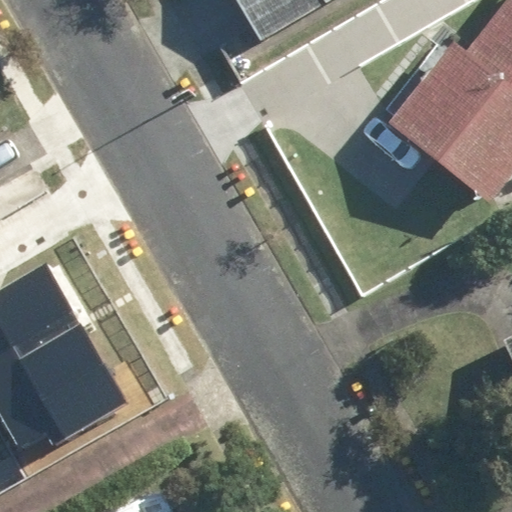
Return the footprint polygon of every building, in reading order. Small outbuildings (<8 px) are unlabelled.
[(226,0),(254,49),(341,0),(226,0)] [(511,180),(511,0),(508,0),(458,67),(443,56),(380,139),(483,218),(511,180)] [(0,296),(0,385),(48,470),(145,415),(58,264),(0,296)] [(511,336),(498,343),(511,372),(511,336)] [(0,495),(19,485),(0,451),(0,495)]
